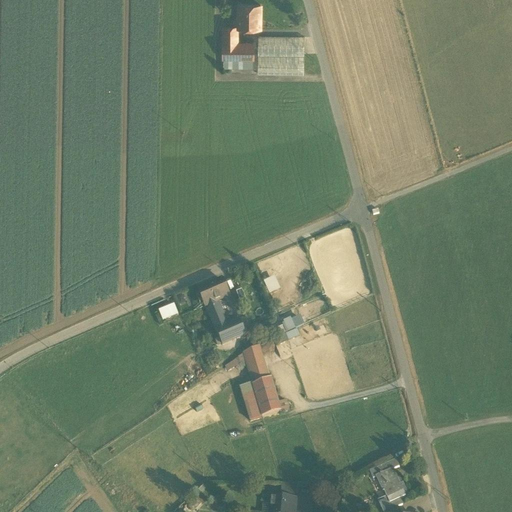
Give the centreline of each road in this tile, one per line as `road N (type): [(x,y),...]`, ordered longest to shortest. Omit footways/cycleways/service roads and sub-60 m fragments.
road 1 (residential): [(361,209),(28,349),(0,368)]
road 2 (residential): [(441,511),(361,209)]
road 3 (residential): [(361,209),(306,0)]
road 4 (track): [(511,147),(361,209)]
